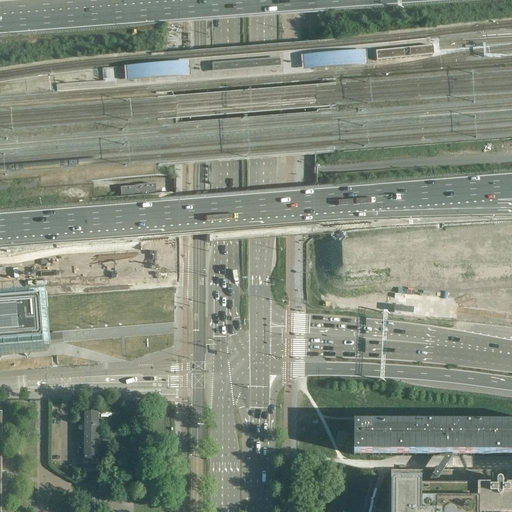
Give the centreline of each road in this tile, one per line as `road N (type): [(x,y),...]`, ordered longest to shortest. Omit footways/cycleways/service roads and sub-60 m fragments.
road 1 (motorway): [(0,266),(511,224)]
road 2 (motorway): [(0,229),(495,188)]
road 3 (secondary): [(219,0),(221,352)]
road 4 (secondary): [(262,305),(260,0)]
road 5 (motorway): [(261,370),(511,385)]
road 6 (motorway): [(226,0),(0,17)]
road 7 (motorway): [(423,343),(288,347),(261,356)]
road 8 (secondary): [(257,511),(261,370)]
road 9 (secondary): [(220,373),(218,511)]
road 10 (motorway): [(423,343),(289,322)]
